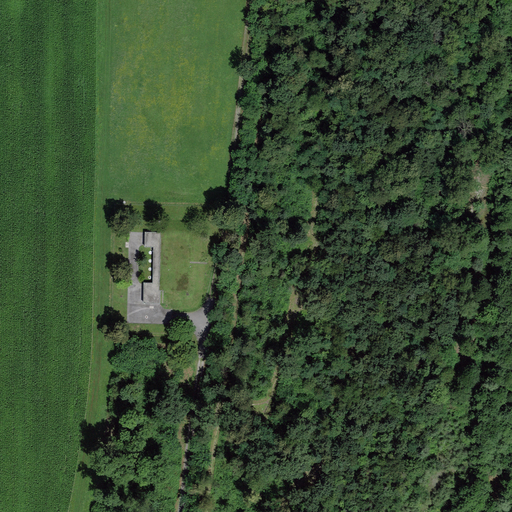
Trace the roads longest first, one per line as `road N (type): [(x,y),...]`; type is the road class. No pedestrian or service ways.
road 1 (track): [(210,365),(202,344),(227,205),(246,0)]
road 2 (track): [(180,511),(210,365)]
